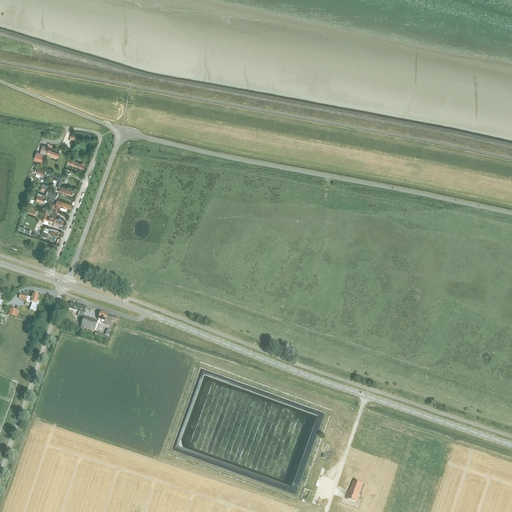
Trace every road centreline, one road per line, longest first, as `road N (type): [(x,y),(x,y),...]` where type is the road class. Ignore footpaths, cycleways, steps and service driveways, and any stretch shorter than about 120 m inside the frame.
road 1 (unclassified): [(511,213),(121,131)]
road 2 (secondary): [(511,446),(148,314)]
road 3 (unclassified): [(0,471),(62,292)]
road 4 (residential): [(48,279),(101,141),(95,131),(67,129)]
road 5 (unclassified): [(65,285),(121,131)]
